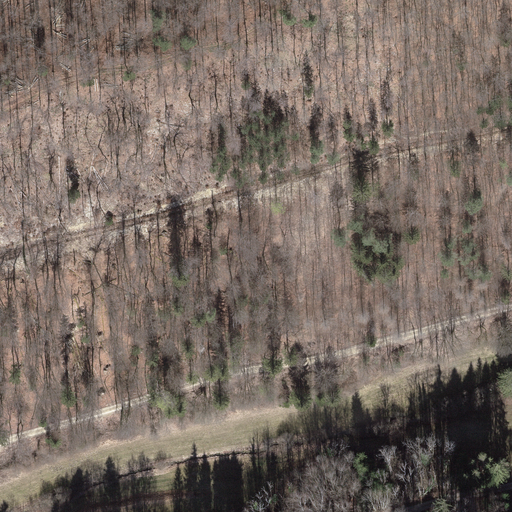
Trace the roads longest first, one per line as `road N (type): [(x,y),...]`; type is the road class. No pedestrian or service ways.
road 1 (track): [(511,305),(312,361),(213,376),(0,444)]
road 2 (track): [(0,258),(364,156),(511,126)]
